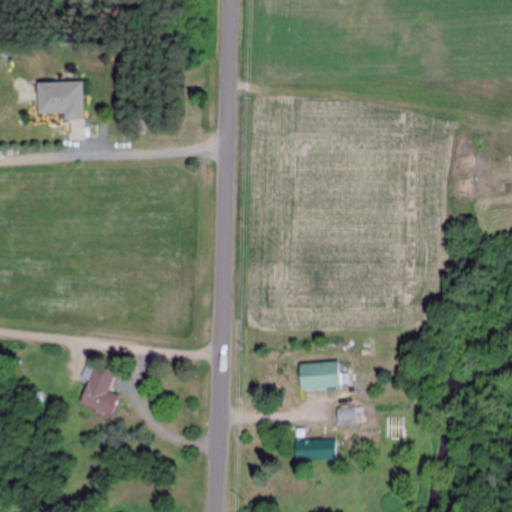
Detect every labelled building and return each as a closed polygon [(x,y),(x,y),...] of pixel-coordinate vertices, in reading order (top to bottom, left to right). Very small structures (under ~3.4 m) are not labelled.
[(36,83),(36,114),(63,114),(63,120),(82,120),(82,83),(36,83)] [(297,363),(297,387),(336,387),(336,363),(297,363)] [(112,415),(119,395),(106,391),(113,371),(90,364),(77,404),(112,415)] [(360,425),(360,407),(335,407),(335,425),(360,425)] [(333,460),(333,439),(293,439),(293,460),(333,460)]
